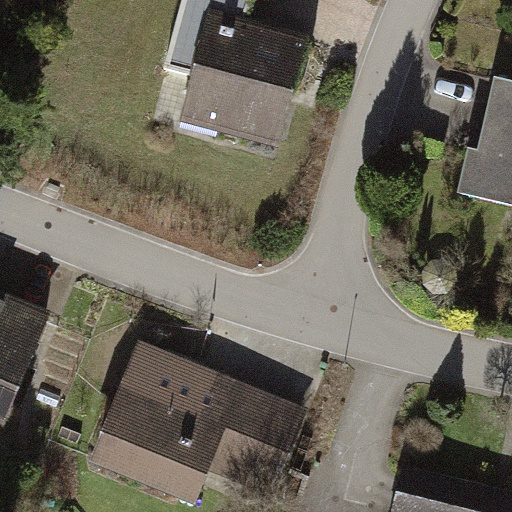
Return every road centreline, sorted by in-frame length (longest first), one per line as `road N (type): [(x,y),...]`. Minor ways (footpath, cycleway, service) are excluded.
road 1 (residential): [(323,323),(0,210)]
road 2 (residential): [(323,323),(372,127),(417,0)]
road 3 (residential): [(511,369),(323,323)]
